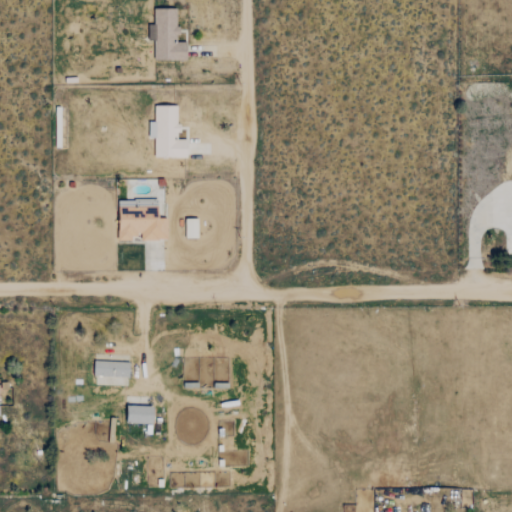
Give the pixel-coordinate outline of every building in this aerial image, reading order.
[(179,10),(155,9),(155,25),(149,25),(149,41),(155,41),(155,61),(188,61),(188,43),(178,43),(179,10)] [(179,106),(155,106),(155,121),(150,121),(150,138),(155,138),(155,157),(189,157),(189,140),(179,139),(179,106)] [(169,239),(168,218),(160,218),(160,206),(120,207),(120,240),(139,240),(169,239)] [(199,218),(183,219),(184,238),(199,238),(199,218)] [(130,377),(130,362),(95,361),(94,376),(130,377)] [(128,423),(155,423),(155,406),(129,406),(128,423)]
